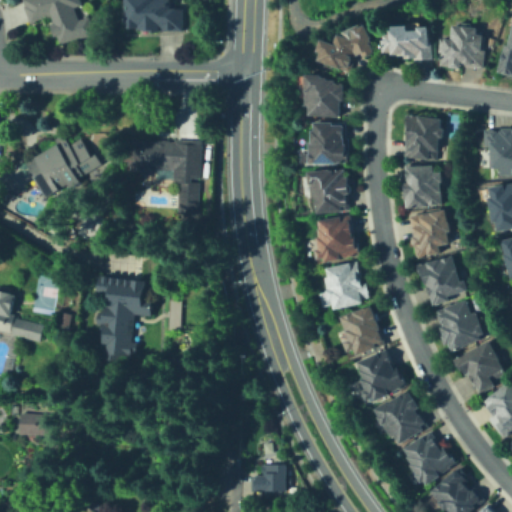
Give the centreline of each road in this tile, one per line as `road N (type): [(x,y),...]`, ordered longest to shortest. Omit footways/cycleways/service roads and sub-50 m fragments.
road 1 (residential): [(511,101),(401,88),(383,95),(375,117),(380,213),(410,328),(447,404),(511,485)]
road 2 (secondary): [(280,361),(244,203),(243,73)]
road 3 (residential): [(243,73),(0,73)]
road 4 (secondary): [(374,511),(293,368),(280,361)]
road 5 (secondary): [(280,361),(275,374),(302,434),(349,511)]
